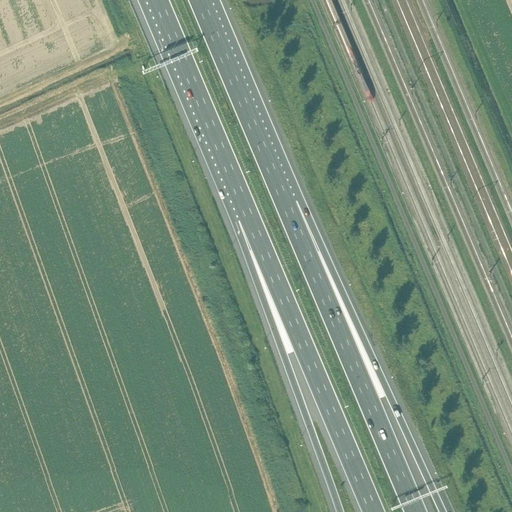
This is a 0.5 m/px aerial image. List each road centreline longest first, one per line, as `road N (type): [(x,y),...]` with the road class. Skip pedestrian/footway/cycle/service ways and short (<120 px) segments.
road 1 (motorway): [(443,511),(382,379),(287,206)]
road 2 (motorway): [(413,511),(287,206)]
road 3 (motorway): [(247,217),(372,511)]
road 4 (motorway): [(247,217),(339,511)]
road 5 (motorway): [(155,0),(247,217)]
road 6 (motorway): [(287,206),(200,0)]
